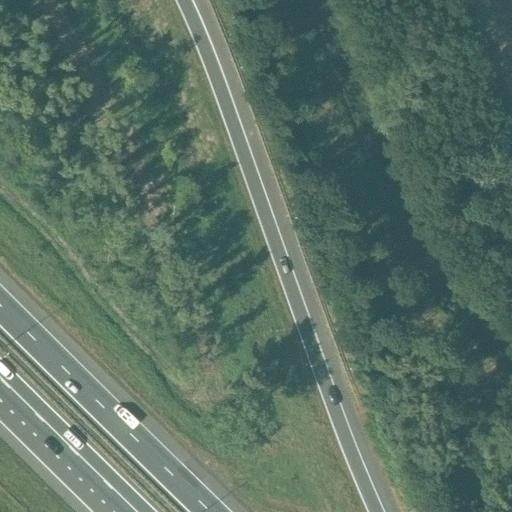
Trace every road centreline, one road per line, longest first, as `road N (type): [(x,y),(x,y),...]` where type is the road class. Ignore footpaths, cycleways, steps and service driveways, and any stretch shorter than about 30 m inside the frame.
road 1 (motorway): [(375,511),(184,0)]
road 2 (motorway): [(205,511),(0,310)]
road 3 (motorway): [(0,383),(130,511)]
